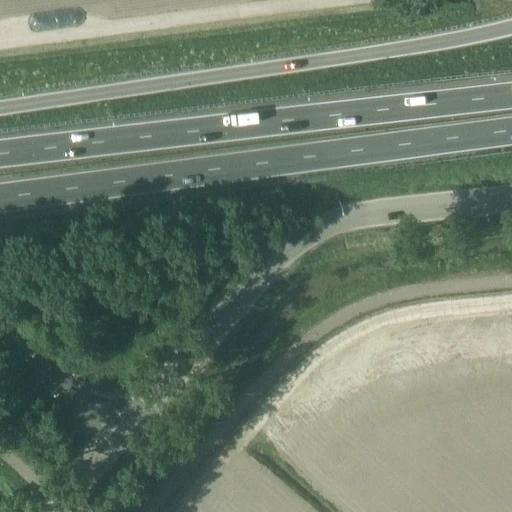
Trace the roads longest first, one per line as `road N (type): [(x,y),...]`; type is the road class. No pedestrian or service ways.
road 1 (motorway): [(511,26),(0,109)]
road 2 (motorway): [(0,197),(511,131)]
road 3 (motorway): [(511,95),(0,154)]
road 4 (secondary): [(176,377),(299,240),(336,222),(511,202)]
road 5 (track): [(0,45),(346,0)]
road 6 (unclassified): [(511,381),(250,412),(208,403),(176,377)]
road 7 (motorway): [(0,332),(129,430)]
